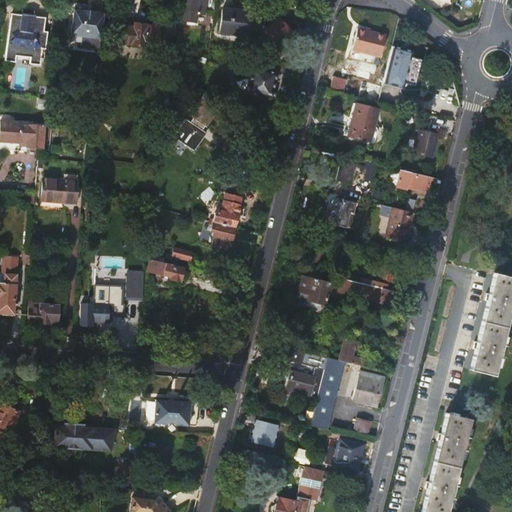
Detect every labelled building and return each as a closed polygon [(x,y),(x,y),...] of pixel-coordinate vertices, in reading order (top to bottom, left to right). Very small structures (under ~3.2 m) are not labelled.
[(182,0),(180,20),(195,21),(196,15),(204,16),(205,0),(182,0)] [(219,32),(246,35),(249,11),(222,9),(219,32)] [(93,12),(93,11),(83,10),(83,11),(73,10),(70,35),(100,38),(103,14),(93,12)] [(20,19),(10,17),(4,60),(14,61),(15,54),(30,55),(29,63),(39,64),(41,47),(45,48),(47,31),(43,31),(44,22),(34,20),(34,19),(20,17),(20,19)] [(121,20),(118,42),(142,45),(142,44),(155,46),(158,26),(145,24),(145,23),(144,23),(144,22),(142,19),(136,18),(134,20),(134,22),(121,20)] [(284,40),(291,34),(283,24),(278,19),(268,27),(262,21),(252,29),(263,42),(267,39),(276,48),(284,41),(284,40)] [(286,22),(283,24),(291,34),(294,32),(286,22)] [(386,35),(357,28),(352,49),(381,56),(386,35)] [(161,57),(158,65),(175,70),(177,61),(161,57)] [(432,69),(411,62),(405,81),(426,88),(432,69)] [(249,76),(246,93),(273,99),(274,90),(273,89),(276,73),(249,67),(248,75),(249,76)] [(335,75),(333,84),(331,89),(344,92),(345,86),(347,78),(335,75)] [(184,118),(173,135),(195,148),(205,131),(199,127),(202,122),(205,124),(218,105),(201,94),(188,113),(193,117),(190,122),(184,118)] [(357,102),(349,134),(370,139),(379,107),(357,102)] [(430,107),(422,105),(420,111),(428,113),(429,108),(430,107)] [(264,109),(262,117),(277,121),(279,112),(264,109)] [(0,138),(14,141),(14,144),(41,148),(44,127),(29,125),(29,122),(1,118),(0,127),(0,138)] [(420,129),(414,153),(431,157),(438,133),(420,129)] [(44,167),(45,157),(37,156),(37,167),(44,167)] [(341,162),(337,179),(352,182),(356,166),(341,162)] [(90,169),(89,182),(97,183),(98,169),(90,169)] [(432,181),(441,183),(442,180),(401,169),(399,177),(396,186),(407,189),(408,187),(423,191),(425,184),(431,185),(432,181)] [(42,178),(41,199),(75,201),(77,174),(64,173),(63,179),(42,178)] [(214,212),(212,221),(233,226),(241,197),(225,192),(220,209),(218,208),(216,213),(214,212)] [(326,209),(323,221),(352,228),(356,214),(353,212),(356,202),(336,196),(330,200),(328,210),(326,209)] [(413,213),(393,208),(386,238),(406,243),(413,213)] [(227,249),(233,226),(212,221),(209,230),(211,231),(210,236),(213,237),(211,245),(227,249)] [(174,247),(172,255),(189,260),(192,252),(174,247)] [(403,258),(394,291),(413,295),(418,275),(423,256),(409,254),(403,258)] [(178,266),(180,259),(165,255),(163,263),(150,259),(147,270),(170,276),(170,278),(180,280),(183,267),(178,266)] [(4,273),(16,274),(18,257),(3,256),(1,273),(4,273)] [(209,268),(208,277),(229,283),(231,274),(209,268)] [(322,314),(331,275),(306,268),(300,296),(308,298),(305,310),(322,314)] [(144,300),(144,269),(127,269),(126,299),(144,300)] [(511,308),(511,275),(495,271),(471,368),(495,375),(511,308)] [(16,274),(4,273),(3,282),(0,281),(0,312),(13,313),(16,274)] [(367,292),(369,284),(349,279),(342,277),(339,291),(357,296),(359,290),(367,292)] [(80,324),(91,325),(91,321),(97,321),(120,322),(120,304),(102,303),(102,294),(88,294),(88,303),(80,303),(80,324)] [(297,308),(305,310),(308,298),(300,296),(297,308)] [(29,299),(28,306),(40,307),(40,303),(41,300),(29,299)] [(27,321),(48,322),(49,320),(57,321),(58,304),(40,303),(40,307),(28,306),(27,321)] [(350,363),(356,340),(347,338),(341,360),(343,361),(350,363)] [(302,362),(324,368),(327,357),(323,356),(305,351),(302,362)] [(326,429),(343,361),(341,360),(327,357),(324,368),(310,425),(326,429)] [(356,359),(354,364),(361,366),(367,367),(369,362),(356,359)] [(287,379),(285,389),(311,396),(316,377),(306,374),(307,372),(285,366),(282,378),(287,379)] [(377,406),(386,372),(367,367),(361,366),(353,400),(377,406)] [(143,430),(177,432),(177,425),(188,425),(190,401),(155,399),(145,398),(143,430)] [(0,427),(10,431),(17,412),(12,409),(12,407),(0,402),(0,427)] [(447,511),(471,418),(447,412),(422,511),(423,511),(447,511)] [(257,419),(252,440),(273,446),(278,424),(257,419)] [(358,419),(356,430),(369,433),(371,422),(358,419)] [(109,452),(114,429),(83,426),(83,424),(63,422),(63,425),(53,424),(52,448),(109,452)] [(340,439),(334,465),(358,472),(361,462),(358,461),(362,445),(340,439)] [(327,455),(336,455),(336,445),(328,445),(327,455)] [(287,455),(285,461),(292,463),(293,457),(287,455)] [(135,465),(114,466),(114,479),(135,479),(135,465)] [(323,475),(324,471),(304,466),(303,470),(323,475)] [(317,501),(323,475),(303,470),(297,496),(307,499),(307,498),(310,499),(317,501)] [(303,511),(307,499),(297,496),(295,501),(279,497),(277,504),(275,503),(272,506),(271,510),(271,511),(303,511)] [(161,501),(156,504),(153,500),(131,498),(129,511),(165,511),(168,510),(161,501)]
